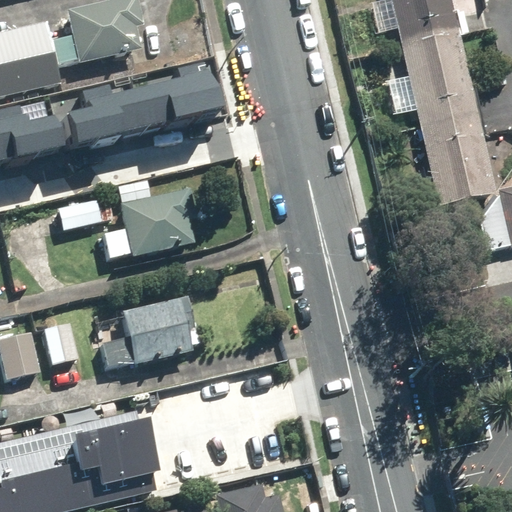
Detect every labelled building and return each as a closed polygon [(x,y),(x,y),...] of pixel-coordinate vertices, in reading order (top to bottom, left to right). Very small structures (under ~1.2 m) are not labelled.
[(134,29),(144,27),(137,0),(117,0),(67,12),(79,65),(139,51),(134,29)] [(491,194),(449,0),(389,0),(434,206),(491,194)] [(63,47),(47,51),(42,33),(0,42),(0,107),(57,94),(52,74),(69,71),(63,47)] [(58,115),(66,151),(112,141),(111,137),(163,125),(164,130),(212,120),(205,87),(183,92),(178,68),(148,75),(151,88),(112,97),(109,85),(75,93),(79,110),(58,115)] [(0,162),(2,162),(3,168),(51,157),(44,124),(22,129),(17,105),(0,109),(0,162)] [(511,247),(511,189),(496,193),(498,201),(474,206),(484,253),(511,247)] [(189,298),(121,313),(127,338),(99,344),(105,373),(200,352),(189,298)] [(70,326),(43,332),(51,368),(78,362),(70,326)] [(30,335),(0,341),(0,368),(3,384),(39,376),(30,335)] [(231,407),(159,423),(161,435),(170,472),(170,476),(199,470),(203,485),(235,478),(231,462),(243,460),(231,407)] [(0,511),(75,511),(157,495),(139,413),(0,442),(0,511)] [(282,511),(281,501),(265,505),(261,487),(214,497),(216,511),(282,511)]
